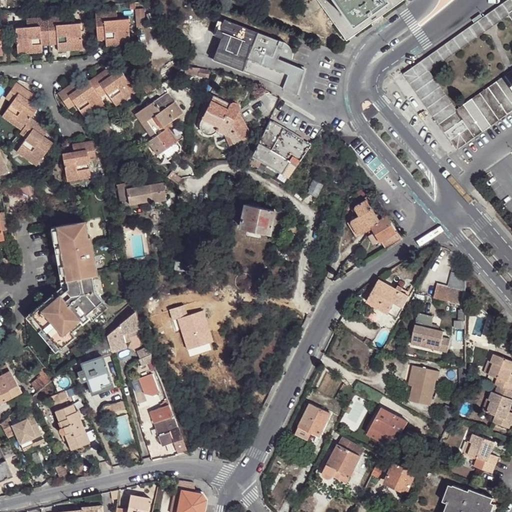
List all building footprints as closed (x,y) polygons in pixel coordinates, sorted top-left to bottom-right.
[(401,0),(380,0),(350,22),(333,0),(317,0),(346,40),(401,0)] [(333,0),(350,22),(380,0),(333,0)] [(445,131),(511,82),(511,0),(507,0),(404,73),(445,131)] [(142,1),(136,2),(137,18),(145,18),(145,3),(142,1)] [(99,42),(107,41),(105,21),(119,20),(117,12),(97,13),(99,42)] [(70,16),(49,17),(51,45),(59,44),(57,25),(71,24),(70,16)] [(51,45),(49,17),(28,18),(28,28),(41,26),(42,46),(51,45)] [(105,21),(107,41),(120,40),(121,44),(131,42),(130,19),(119,20),(105,21)] [(270,81),(296,94),(303,68),(276,57),(278,53),(290,58),(290,57),(291,55),(291,53),(291,51),(291,49),(290,48),(289,46),(288,44),(287,43),(285,42),(283,41),(282,40),(278,39),(277,39),(222,19),(221,21),(219,20),(216,30),(222,32),(220,38),(212,59),(256,75),(257,71),(272,77),(270,81)] [(57,25),(59,44),(70,44),(70,47),(84,46),(82,23),(71,24),(57,25)] [(17,28),(19,51),(30,51),(29,47),(42,46),(41,26),(28,28),(17,28)] [(70,44),(59,44),(59,52),(84,51),(84,46),(70,47),(70,44)] [(30,51),(19,51),(19,55),(43,53),(42,46),(29,47),(30,51)] [(115,70),(105,77),(107,81),(117,73),(115,70)] [(256,75),(270,81),(272,77),(257,71),(256,75)] [(96,97),(103,93),(108,99),(117,92),(121,98),(131,91),(117,73),(107,81),(105,77),(100,72),(85,84),(88,87),(96,97)] [(511,82),(445,131),(457,148),(511,108),(511,82)] [(25,130),(33,118),(38,111),(28,104),(30,101),(34,94),(17,83),(7,97),(14,102),(10,109),(20,116),(15,123),(25,130)] [(78,94),(88,87),(85,84),(75,91),(78,94)] [(101,104),(96,97),(88,87),(78,94),(75,91),(71,87),(57,98),(67,111),(73,107),(78,112),(87,105),(92,112),(101,104)] [(166,89),(134,112),(151,135),(146,139),(156,153),(177,138),(166,124),(182,111),(166,89)] [(113,105),(121,98),(117,92),(108,99),(113,105)] [(207,100),(203,99),(198,115),(201,116),(207,100)] [(207,100),(201,116),(198,124),(198,127),(199,132),(202,135),(206,137),(211,136),(215,134),(217,131),(222,132),(229,135),(234,143),(249,133),(237,113),(238,111),(239,108),(238,104),(236,102),(233,100),(229,101),(226,103),(225,105),(207,100)] [(28,104),(38,111),(38,110),(40,108),(30,101),(28,104)] [(83,118),(92,112),(87,105),(78,112),(83,118)] [(5,116),(15,123),(20,116),(10,109),(5,116)] [(25,130),(22,133),(29,138),(25,144),(35,151),(29,158),(39,165),(53,146),(44,139),(45,136),(50,130),(33,118),(25,130)] [(99,126),(100,132),(105,134),(114,126),(108,119),(99,126)] [(288,177),(310,143),(292,130),(270,119),(247,164),(256,170),(261,160),(282,172),(288,177)] [(230,145),(234,143),(229,135),(222,132),(230,145)] [(55,143),(45,136),(44,139),(53,146),(55,143)] [(78,167),(90,165),(89,157),(97,155),(93,138),(73,142),(74,149),(75,153),(64,155),(68,177),(80,175),(78,167)] [(20,151),(29,158),(35,151),(25,144),(20,151)] [(0,175),(9,171),(0,151),(0,175)] [(91,173),(90,165),(78,167),(80,175),(91,173)] [(128,196),(129,201),(152,197),(153,200),(167,197),(163,179),(126,185),(125,179),(117,181),(120,197),(128,196)] [(320,183),(312,179),(306,191),(313,195),(320,183)] [(372,225),(378,221),(365,199),(354,205),(354,207),(358,215),(352,219),(350,222),(358,233),(372,225)] [(245,203),(240,225),(248,227),(262,229),(269,231),(269,229),(280,232),(286,208),(276,205),(275,208),(245,203)] [(401,240),(386,216),(378,221),(372,225),(374,227),(373,227),(380,240),(381,239),(386,249),(401,240)] [(86,220),(58,224),(67,278),(92,274),(97,273),(91,234),(88,235),(86,220)] [(58,224),(52,225),(61,279),(67,278),(58,224)] [(186,257),(173,256),(172,267),(184,269),(186,257)] [(466,289),(466,275),(452,273),(448,285),(466,289)] [(48,302),(33,314),(55,342),(65,335),(88,315),(86,312),(96,304),(98,307),(99,306),(105,302),(95,289),(92,274),(67,278),(68,285),(60,292),(48,302)] [(67,278),(61,279),(62,284),(56,289),(60,292),(68,285),(67,278)] [(379,280),(367,301),(395,317),(407,295),(379,280)] [(457,303),(466,305),(466,291),(466,289),(448,285),(437,282),(434,298),(457,303)] [(48,302),(45,298),(25,314),(55,350),(68,339),(65,335),(55,342),(33,314),(48,302)] [(454,318),(465,319),(466,305),(457,303),(457,307),(455,307),(454,318)] [(96,304),(86,312),(88,315),(91,318),(101,310),(99,306),(98,307),(96,304)] [(142,330),(135,309),(106,334),(112,353),(128,348),(124,335),(142,330)] [(439,330),(431,328),(432,324),(434,316),(419,313),(413,340),(441,346),(440,350),(447,352),(450,339),(443,337),(444,331),(439,330)] [(67,366),(71,374),(82,366),(81,363),(101,356),(102,359),(113,356),(112,353),(106,334),(67,366)] [(412,344),(440,350),(441,346),(413,340),(412,344)] [(151,353),(148,345),(136,350),(140,359),(151,353)] [(497,384),(511,390),(511,388),(511,359),(493,352),(490,361),(486,372),(496,377),(494,383),(497,384)] [(153,360),(151,353),(140,359),(139,359),(142,366),(153,360)] [(81,363),(82,366),(91,391),(96,390),(102,388),(101,385),(110,382),(102,359),(101,356),(81,363)] [(412,373),(410,384),(406,399),(427,404),(434,378),(435,378),(437,369),(410,363),(408,372),(412,373)] [(0,374),(0,402),(21,392),(9,369),(0,374)] [(45,369),(29,382),(36,391),(52,378),(45,369)] [(153,374),(138,378),(144,397),(158,393),(153,374)] [(112,386),(110,382),(101,385),(102,388),(103,390),(112,386)] [(511,397),(511,389),(511,390),(497,384),(494,392),(491,391),(489,397),(485,409),(495,414),(492,420),(510,427),(511,420),(511,411),(510,411),(511,404),(511,398),(511,397)] [(72,449),(86,443),(80,428),(84,426),(76,409),(75,409),(72,402),(69,404),(66,396),(67,396),(65,389),(53,394),(56,400),(54,401),(58,413),(57,414),(60,421),(58,422),(58,425),(59,426),(61,427),(64,427),(66,432),(72,449)] [(36,402),(33,395),(27,400),(30,407),(36,402)] [(123,402),(108,406),(110,413),(125,409),(123,402)] [(310,403),(299,427),(312,432),(317,435),(320,436),(331,414),(310,403)] [(429,420),(446,430),(456,410),(443,403),(438,414),(433,412),(429,420)] [(173,416),(169,406),(151,412),(153,423),(164,419),(173,416)] [(385,436),(384,439),(394,444),(407,420),(379,407),(368,427),(385,436)] [(12,422),(8,416),(0,422),(0,423),(7,436),(15,432),(22,446),(32,441),(30,437),(41,432),(30,409),(24,411),(26,415),(12,422)] [(177,426),(173,416),(164,419),(168,429),(177,426)] [(184,447),(177,426),(168,429),(164,419),(153,423),(158,438),(161,446),(173,442),(177,451),(185,448),(184,447)] [(80,428),(86,443),(90,441),(84,426),(80,428)] [(312,432),(299,427),(296,433),(308,439),(310,435),(312,432)] [(382,442),(384,439),(385,436),(368,427),(365,433),(382,442)] [(470,440),(465,452),(476,456),(474,465),(483,468),(491,472),(498,455),(490,453),(495,441),(472,432),(470,440)] [(43,436),(32,441),(22,446),(23,450),(44,440),(43,436)] [(342,473),(350,478),(364,451),(340,440),(326,469),(324,472),(325,474),(327,477),(330,477),(333,476),(335,473),(340,476),(342,473)] [(0,480),(1,480),(13,475),(1,447),(0,447),(0,480)] [(416,472),(395,462),(386,481),(407,491),(416,472)] [(383,469),(377,466),(372,474),(379,477),(383,469)] [(16,481),(13,475),(1,480),(3,487),(16,481)] [(446,502),(452,485),(448,484),(442,500),(446,502)] [(452,484),(452,485),(446,502),(447,502),(442,511),(486,511),(491,502),(493,496),(468,487),(467,489),(452,484)] [(173,511),(177,511),(182,489),(175,488),(170,511),(173,511)] [(182,489),(177,511),(206,511),(203,511),(205,499),(201,493),(182,489)] [(127,511),(147,511),(150,498),(131,494),(128,508),(127,511)] [(490,511),(494,503),(491,502),(486,511),(490,511)] [(99,506),(99,511),(103,511),(103,503),(82,505),(82,508),(99,506)]
